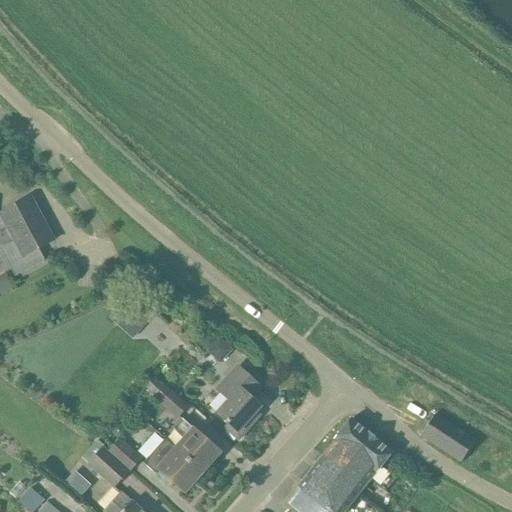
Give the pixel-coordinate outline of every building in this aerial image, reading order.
[(53,242),(30,198),(1,214),(15,240),(0,248),(0,249),(15,277),(45,261),(39,250),(53,242)] [(0,292),(12,286),(6,273),(0,275),(0,292)] [(126,303),(116,314),(138,334),(148,323),(126,303)] [(210,350),(223,361),(232,351),(220,339),(210,350)] [(229,401),(217,414),(228,424),(224,429),(238,441),(254,424),(249,420),(261,408),(250,398),(259,387),(238,368),(227,379),(231,383),(221,393),(229,401)] [(188,408),(155,379),(146,389),(156,398),(154,400),(177,420),(188,408)] [(475,441),(435,415),(421,437),(461,464),(475,441)] [(165,439),(165,440),(202,473),(220,453),(183,420),(174,429),(185,439),(176,449),(165,439)] [(351,420),(297,487),(299,489),(287,503),(298,511),(344,511),(392,453),(351,420)] [(94,447),(128,473),(141,458),(119,439),(108,451),(98,442),(94,447)] [(184,493),(202,473),(165,440),(143,464),(155,474),(159,471),(184,493)] [(128,473),(94,447),(93,446),(81,459),(87,464),(86,465),(114,489),(128,473)] [(66,480),(81,494),(90,484),(76,470),(66,480)] [(31,489),(18,503),(28,511),(34,511),(44,501),(31,489)] [(131,502),(120,493),(103,511),(142,511),(131,502)] [(389,511),(373,498),(361,511),(389,511)]
